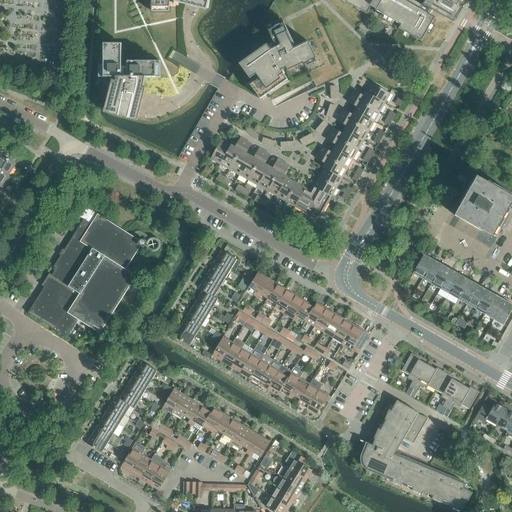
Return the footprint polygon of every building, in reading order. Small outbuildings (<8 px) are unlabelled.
[(112,0),(112,77),(123,77),(120,89),(130,91),(131,85),(133,85),(135,77),(177,77),(177,64),(177,58),(177,52),(177,0),(112,0)] [(346,0),(345,2),(360,11),(362,7),(368,11),(368,10),(373,13),(375,10),(400,25),(398,28),(421,41),(434,17),(421,9),(422,6),(411,0),(346,0)] [(432,10),(449,20),(457,6),(456,6),(458,2),(459,3),(461,0),(424,0),(422,5),(432,10)] [(293,43),(278,50),(281,57),(298,49),(315,84),(317,88),(346,74),(315,8),(283,23),(293,43)] [(266,44),(243,61),(253,76),(255,74),(258,78),(253,82),(264,96),(282,84),(287,79),(280,69),(285,68),(287,71),(315,58),(307,41),(295,47),(292,41),(291,38),(286,29),(283,22),(267,29),(270,36),(275,46),(270,49),(266,44)] [(145,88),(142,87),(144,77),(156,77),(156,61),(127,61),(127,76),(121,76),(121,48),(103,48),(103,77),(115,77),(115,80),(112,80),(105,108),(138,116),(145,88)] [(386,101),(389,94),(372,84),(366,93),(387,105),(388,102),(386,101)] [(363,97),(353,91),(350,97),(379,113),(383,106),(385,107),(387,105),(366,93),(365,93),(363,97)] [(379,113),(350,97),(347,102),(356,108),(354,111),(373,122),(379,113)] [(400,107),(403,101),(398,98),(394,104),(400,107)] [(352,115),(343,110),(339,115),(368,132),(373,122),(354,111),(352,115)] [(392,120),(395,114),(390,111),(387,117),(392,120)] [(336,121),(345,127),(343,130),(363,141),(368,132),(339,115),(336,121)] [(389,126),(392,120),(387,117),(384,123),(389,126)] [(323,130),(327,125),(323,121),(319,126),(323,130)] [(318,135),(323,130),(319,126),(314,131),(318,135)] [(245,131),(250,135),(253,131),(248,127),(245,131)] [(343,130),(341,134),(332,129),(329,134),(357,151),(363,141),(343,130)] [(379,130),(376,136),(381,139),(385,133),(379,130)] [(250,135),(254,140),(258,136),(253,131),(250,135)] [(329,134),(325,140),(335,146),(333,149),(352,160),(357,151),(329,134)] [(378,145),(381,139),(376,136),(373,142),(378,145)] [(234,148),(230,146),(230,147),(219,165),(229,170),(245,141),(239,138),(234,148)] [(230,147),(220,141),(210,159),(219,165),(230,147)] [(249,156),(245,154),(251,145),(245,141),(229,170),(238,175),(249,156)] [(330,153),(321,147),(318,153),(346,169),(352,160),(333,149),(330,153)] [(0,169),(8,175),(16,164),(1,155),(3,151),(0,148),(0,169)] [(258,149),(253,158),(249,156),(238,175),(247,181),(264,152),(258,149)] [(371,158),(374,152),(369,149),(366,155),(371,158)] [(264,165),(269,155),(264,152),(247,181),(257,186),(268,167),(264,165)] [(322,168),(323,169),(341,179),(346,169),(318,153),(315,159),(324,164),(322,168)] [(367,163),(371,158),(366,155),(362,160),(367,163)] [(268,167),(257,186),(266,191),(283,163),(277,160),(272,169),(268,167)] [(283,163),(266,191),(276,197),(286,179),(287,178),(283,176),(288,166),(283,163)] [(358,168),(355,173),(360,176),(363,171),(358,168)] [(8,175),(0,169),(0,185),(3,187),(8,180),(6,179),(8,175)] [(312,188),(313,188),(330,198),(341,179),(323,169),(312,188)] [(357,182),(360,176),(355,173),(352,179),(357,182)] [(486,232),(492,235),(497,238),(502,229),(498,226),(511,201),(511,197),(476,176),(454,214),(455,214),(460,217),(465,220),(470,223),(476,226),(481,229),(486,232)] [(286,179),(276,197),(285,202),(296,184),(286,179)] [(296,184),(285,202),(295,208),(304,191),(305,190),(296,184)] [(347,186),(344,192),(349,195),(353,189),(347,186)] [(304,191),(295,208),(317,221),(330,198),(313,188),(310,194),(304,191)] [(346,201),(349,195),(344,192),(341,198),(346,201)] [(441,227),(443,222),(450,211),(438,204),(429,220),(441,227)] [(443,222),(449,225),(455,214),(454,214),(450,211),(443,222)] [(140,270),(141,268),(131,261),(139,248),(143,250),(145,246),(145,245),(145,244),(145,243),(144,242),(143,241),(141,241),(141,242),(97,214),(91,224),(83,219),(75,232),(64,250),(60,256),(56,263),(53,268),(55,270),(52,275),(49,273),(42,285),(44,287),(33,305),(28,313),(67,338),(78,320),(92,329),(100,334),(100,333),(101,331),(120,302),(140,270)] [(460,217),(455,214),(449,225),(454,228),(460,217)] [(454,228),(459,231),(465,220),(460,217),(454,228)] [(438,232),(441,227),(429,220),(426,225),(438,232)] [(459,231),(464,234),(470,223),(465,220),(459,231)] [(464,234),(469,237),(476,226),(470,223),(464,234)] [(438,232),(426,225),(423,231),(435,237),(438,232)] [(469,237),(475,240),(481,229),(476,226),(469,237)] [(480,243),(486,232),(481,229),(475,240),(480,243)] [(432,243),(435,237),(423,231),(420,236),(432,243)] [(480,243),(485,246),(492,235),(486,232),(480,243)] [(485,246),(490,249),(497,238),(492,235),(485,246)] [(216,260),(231,269),(237,260),(222,251),(216,260)] [(413,274),(422,279),(433,260),(423,255),(413,274)] [(225,279),(231,269),(216,260),(211,270),(225,279)] [(442,265),(433,260),(422,279),(431,284),(442,265)] [(451,270),(442,265),(431,284),(440,289),(451,270)] [(219,288),(225,279),(211,270),(205,279),(219,288)] [(440,289),(449,294),(459,275),(451,270),(440,289)] [(268,279),(258,273),(249,288),(255,292),(253,296),(256,298),(268,279)] [(468,280),(459,275),(449,294),(457,300),(468,280)] [(244,277),(238,287),(244,290),(249,281),(244,277)] [(205,279),(199,288),(214,297),(219,288),(205,279)] [(277,284),(268,279),(256,298),(259,299),(261,296),(267,300),(277,284)] [(457,300),(466,305),(477,285),(468,280),(457,300)] [(272,307),(275,309),(286,290),(277,284),(267,300),(274,304),(272,307)] [(486,290),(477,285),(466,305),(475,310),(486,290)] [(218,300),(214,297),(199,288),(199,289),(203,291),(198,300),(212,309),(218,300)] [(296,296),(286,290),(275,309),(278,311),(280,307),(286,311),(296,296)] [(475,310),(484,315),(495,296),(486,290),(475,310)] [(284,314),(293,320),(305,301),(296,296),(286,311),(284,314)] [(504,301),(495,296),(484,315),(493,320),(504,301)] [(198,300),(192,310),(206,318),(212,309),(198,300)] [(314,307),(305,301),(293,320),(296,322),(299,318),(305,322),(316,303),(314,307)] [(493,320),(502,325),(511,308),(511,305),(504,301),(493,320)] [(326,309),(316,303),(305,322),(305,323),(308,319),(314,322),(312,326),(314,328),(326,309)] [(335,315),(326,309),(314,328),(318,330),(320,326),(326,329),(335,315)] [(201,328),(206,318),(192,310),(186,319),(201,328)] [(239,319),(245,323),(248,317),(239,311),(234,320),(237,322),(239,319)] [(345,320),(335,315),(326,329),(333,333),(330,337),(333,339),(345,320)] [(258,323),(248,317),(245,323),(254,329),(258,323)] [(195,337),(201,328),(186,319),(181,328),(195,337)] [(333,339),(336,341),(342,344),(344,340),(345,341),(354,326),(345,320),(333,339)] [(254,329),(264,334),(267,328),(261,325),(258,323),(254,329)] [(364,332),(354,326),(343,344),(349,348),(352,350),(358,354),(370,335),(364,332)] [(283,327),(279,334),(283,336),(287,330),(283,327)] [(181,328),(175,338),(189,347),(195,337),(181,328)] [(264,334),(269,338),(273,332),(267,328),(264,334)] [(214,335),(216,332),(212,329),(207,336),(212,339),(214,335)] [(283,336),(286,338),(293,342),(295,339),(288,335),(290,332),(287,330),(283,336)] [(286,340),(273,332),(269,338),(276,342),(282,346),(286,340)] [(223,338),(212,356),(221,362),(232,344),(223,338)] [(236,338),(232,344),(221,362),(231,368),(242,349),(245,344),(236,338)] [(287,349),(291,352),(295,345),(286,340),(282,346),(287,349)] [(295,345),(291,352),(301,357),(304,352),(304,351),(295,345)] [(319,353),(323,355),(327,349),(323,346),(319,353)] [(240,373),(251,355),(242,349),(231,368),(240,373)] [(251,355),(240,373),(249,379),(264,355),(255,349),(251,355)] [(312,350),(309,355),(308,356),(316,361),(319,355),(312,350)] [(409,387),(413,389),(427,365),(419,360),(420,359),(411,354),(401,371),(409,375),(407,378),(412,381),(409,387)] [(264,355),(249,379),(259,385),(273,361),(264,355)] [(352,364),(349,363),(345,360),(341,366),(348,370),(352,364)] [(273,361),(259,385),(268,390),(283,366),(273,361)] [(137,372),(152,381),(158,371),(143,362),(137,372)] [(331,371),(335,364),(330,362),(327,368),(331,371)] [(428,386),(435,390),(445,373),(436,368),(435,370),(427,365),(413,389),(417,392),(421,386),(426,389),(428,386)] [(283,366),(268,390),(278,396),(280,392),(291,373),(292,372),(283,366)] [(146,390),(152,381),(137,372),(131,381),(146,390)] [(289,398),(300,379),(291,373),(280,392),(289,398)] [(442,406),(446,408),(460,384),(452,379),(453,378),(445,373),(435,390),(442,394),(441,397),(446,400),(442,406)] [(310,385),(300,379),(289,398),(292,400),(294,396),(299,399),(301,400),(310,385)] [(140,400),(146,390),(131,381),(125,391),(140,400)] [(446,408),(451,411),(454,405),(459,408),(461,405),(469,409),(479,392),(470,387),(469,389),(460,384),(446,408)] [(305,407),(308,409),(319,390),(310,385),(301,400),(299,399),(297,403),(305,407)] [(417,392),(413,389),(409,396),(414,398),(417,392)] [(165,405),(163,408),(169,412),(172,414),(184,395),(174,390),(165,405)] [(319,390),(308,409),(317,415),(325,400),(329,402),(331,398),(319,390)] [(134,409),(140,400),(125,391),(120,400),(116,397),(116,398),(134,409)] [(184,395),(172,414),(175,416),(181,420),(183,416),(184,416),(193,401),(184,395)] [(110,407),(125,416),(130,408),(134,410),(134,409),(116,398),(110,407)] [(193,401),(184,416),(190,420),(188,423),(191,426),(203,407),(204,405),(194,400),(193,401)] [(367,453),(364,450),(362,455),(362,456),(362,458),(362,459),(362,460),(362,461),(363,463),(363,464),(363,465),(364,465),(365,467),(366,468),(367,469),(368,469),(392,479),(391,482),(401,486),(402,483),(412,488),(411,490),(421,495),(422,492),(433,496),(431,499),(441,503),(443,500),(453,504),(451,507),(458,510),(461,511),(472,493),(463,488),(465,484),(428,468),(399,456),(401,452),(397,451),(404,438),(413,444),(428,418),(417,414),(418,413),(397,401),(391,411),(388,410),(384,420),(385,420),(382,426),(380,430),(378,428),(374,439),(372,445),(360,440),(360,441),(371,446),(367,453)] [(483,404),(475,418),(484,423),(486,419),(496,425),(507,404),(503,402),(499,406),(494,403),(491,408),(483,404)] [(507,404),(496,425),(506,431),(511,420),(511,413),(510,412),(511,407),(507,404)] [(119,426),(125,416),(110,407),(104,417),(119,426)] [(203,407),(191,426),(194,428),(200,431),(203,428),(214,409),(211,412),(203,407)] [(214,409),(203,428),(210,431),(212,433),(223,415),(214,409)] [(223,415),(212,433),(215,435),(217,431),(224,435),(233,420),(223,415)] [(104,417),(99,426),(114,435),(119,426),(104,417)] [(224,435),(222,439),(227,442),(226,444),(229,446),(230,444),(231,444),(242,426),(233,420),(224,435)] [(108,444),(114,435),(99,426),(93,435),(108,444)] [(230,444),(229,446),(231,447),(232,445),(240,450),(243,446),(251,432),(242,426),(231,444),(230,444)] [(152,440),(157,432),(152,429),(149,435),(152,437),(151,439),(152,440)] [(251,432),(243,446),(249,450),(246,454),(250,456),(261,437),(251,432)] [(102,454),(108,444),(93,435),(87,445),(102,454)] [(180,444),(184,438),(179,435),(176,441),(180,444)] [(261,437),(250,456),(252,457),(255,454),(262,458),(270,443),(269,443),(261,437)] [(166,438),(162,443),(168,446),(166,449),(170,451),(175,443),(166,438)] [(180,444),(183,446),(190,450),(192,446),(185,442),(187,439),(184,438),(180,444)] [(122,468),(131,474),(142,455),(146,449),(136,443),(132,449),(133,450),(123,466),(122,468)] [(215,460),(220,463),(224,456),(219,454),(215,460)] [(142,455),(131,474),(141,479),(152,461),(142,455)] [(298,455),(289,469),(306,480),(312,470),(301,464),(304,459),(298,455)] [(152,461),(141,479),(150,485),(161,467),(162,465),(163,463),(164,462),(155,456),(152,461)] [(269,462),(271,459),(267,456),(265,460),(261,465),(265,468),(269,462)] [(150,485),(159,491),(170,473),(170,472),(172,469),(163,463),(162,465),(161,467),(150,485)] [(237,465),(234,471),(238,474),(242,468),(237,465)] [(285,467),(279,476),(283,478),(300,489),(306,480),(289,469),(288,470),(285,467)] [(300,489),(283,478),(279,476),(278,477),(276,477),(275,479),(274,480),(274,482),(274,484),(273,486),(277,488),(295,499),(300,489)] [(249,485),(249,486),(254,496),(259,489),(255,487),(250,484),(249,485)] [(277,488),(271,497),(289,508),(295,499),(277,488)] [(286,511),(289,508),(271,497),(265,507),(273,511),(286,511)]
